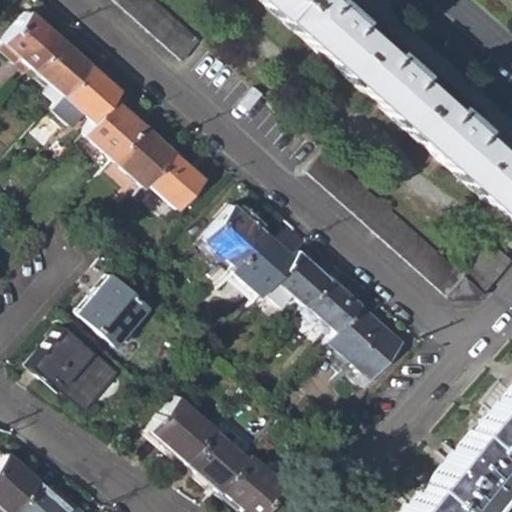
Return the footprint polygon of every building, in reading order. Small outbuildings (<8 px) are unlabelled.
[(109,0),(177,61),(195,41),(149,0),(109,0)] [(257,0),(510,225),(511,221),(511,160),(507,156),(505,159),(469,127),(471,125),(445,100),(443,104),(407,71),(409,69),(384,46),(381,49),(346,18),(348,14),(332,0),(257,0)] [(0,33),(0,43),(25,67),(52,36),(22,9),(0,33)] [(25,67),(56,94),(82,64),(52,36),(25,67)] [(56,94),(85,119),(105,96),(111,89),(82,64),(56,94)] [(137,123),(105,96),(85,119),(76,129),(106,158),(137,123)] [(106,158),(135,184),(139,181),(165,152),(166,150),(137,123),(106,158)] [(165,152),(139,181),(168,207),(195,178),(165,152)] [(439,296),(458,275),(319,153),(302,172),(439,296)] [(194,236),(224,264),(253,231),(223,204),(194,236)] [(256,288),(283,257),(253,231),(224,264),(221,267),(251,294),(256,288)] [(487,241),(458,275),(478,293),(507,259),(487,241)] [(283,257),(256,288),(274,305),(284,293),(297,304),(321,277),(290,250),(283,257)] [(106,343),(119,354),(132,339),(120,328),(138,308),(102,275),(68,311),(105,344),(106,343)] [(439,296),(443,299),(451,299),(474,297),(478,293),(458,275),(439,296)] [(297,304),(327,330),(351,303),(321,277),(297,304)] [(318,340),(361,379),(394,341),(351,303),(327,330),(318,340)] [(57,393),(75,409),(106,373),(56,328),(21,367),(37,381),(43,376),(59,390),(57,393)] [(467,511),(511,461),(511,384),(399,511),(467,511)] [(141,430),(176,462),(205,431),(207,428),(172,396),(141,430)] [(237,459),(205,431),(176,462),(208,492),(211,488),(237,459)] [(0,511),(3,511),(6,510),(32,480),(2,453),(0,454),(0,511)] [(211,488),(232,506),(229,509),(232,511),(250,511),(279,479),(279,470),(269,463),(262,464),(257,471),(241,456),(237,459),(211,488)] [(78,511),(63,498),(60,501),(52,494),(47,485),(43,490),(32,480),(6,510),(7,511),(78,511)]
